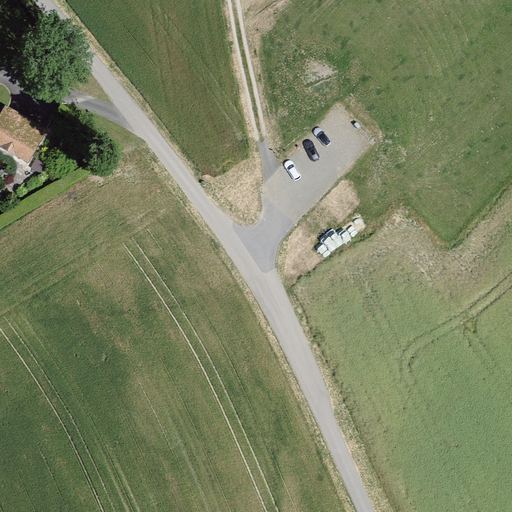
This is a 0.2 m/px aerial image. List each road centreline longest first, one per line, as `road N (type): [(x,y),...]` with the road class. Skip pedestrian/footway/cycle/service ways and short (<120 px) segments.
road 1 (unclassified): [(365,511),(252,261),(43,0)]
road 2 (track): [(252,261),(280,207),(234,0)]
